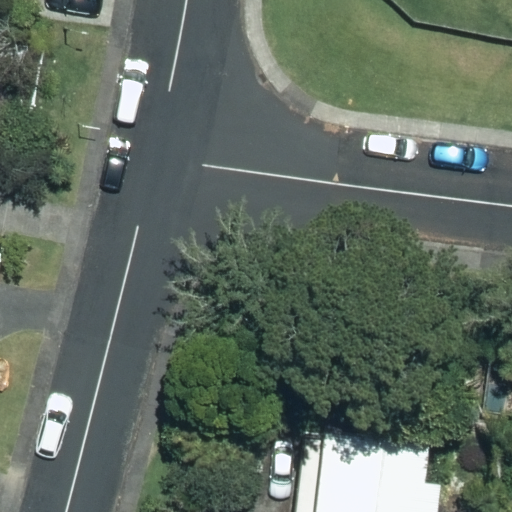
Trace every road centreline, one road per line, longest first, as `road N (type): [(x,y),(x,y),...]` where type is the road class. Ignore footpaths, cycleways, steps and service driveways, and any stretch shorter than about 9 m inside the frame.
road 1 (residential): [(155,159),(66,511)]
road 2 (residential): [(511,204),(155,159)]
road 3 (residential): [(186,0),(155,159)]
